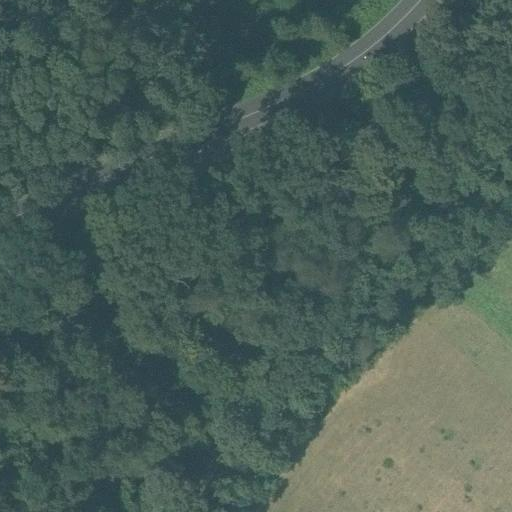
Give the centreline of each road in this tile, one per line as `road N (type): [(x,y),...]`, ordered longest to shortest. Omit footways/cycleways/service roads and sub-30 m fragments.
road 1 (track): [(182,511),(241,420),(511,64)]
road 2 (tertiary): [(0,225),(300,95),(349,67),(423,0)]
road 3 (unknown): [(245,511),(313,409),(511,201)]
